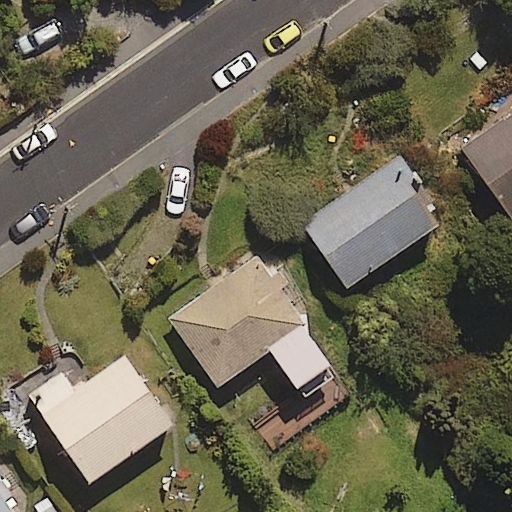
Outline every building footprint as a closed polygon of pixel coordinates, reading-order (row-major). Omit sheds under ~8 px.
[(511,120),(465,153),(511,220),(511,120)] [(412,171),(405,161),(305,227),(350,295),(446,231),(422,195),(429,191),(415,169),(412,171)] [(284,293),(261,260),(171,324),(222,395),(273,359),(309,408),(342,385),(279,296),(284,293)] [(177,435),(126,360),(76,393),(62,372),(28,395),(93,491),(177,435)] [(0,486),(0,511),(7,511),(5,509),(11,504),(0,486)]
